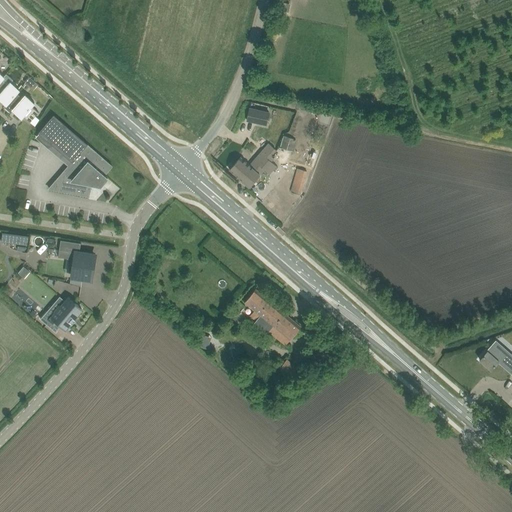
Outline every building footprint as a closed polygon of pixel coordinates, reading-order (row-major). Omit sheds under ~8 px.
[(281,10),(288,12),(290,4),(283,2),(281,10)] [(0,80),(0,98),(6,104),(16,92),(17,93),(20,90),(19,89),(11,82),(8,85),(2,79),(1,79),(0,80)] [(6,104),(4,106),(11,113),(14,110),(16,112),(22,117),(35,103),(26,95),(23,98),(17,93),(16,92),(6,104)] [(269,112),(250,108),(247,120),(267,124),(269,112)] [(295,119),(291,132),(300,135),(305,121),(295,119)] [(49,188),(90,196),(92,184),(94,184),(101,185),(104,182),(108,178),(104,175),(112,166),(88,144),(67,125),(51,143),(72,162),(49,188)] [(283,135),(280,147),(293,151),(296,139),(283,135)] [(277,166),(272,161),(274,158),(272,156),(277,150),(270,143),(264,149),(250,165),(251,165),(240,178),(249,186),(264,169),(268,173),(272,169),(273,170),(277,166)] [(230,169),(240,178),(251,165),(250,165),(241,157),(230,169)] [(308,171),(297,168),(291,192),(301,195),(308,171)] [(4,232),(2,241),(29,245),(30,236),(4,232)] [(94,254),(59,249),(57,256),(74,258),(72,276),(84,277),(85,273),(91,274),(94,254)] [(24,267),(19,272),(25,277),(30,272),(24,267)] [(256,288),(249,296),(245,301),(256,310),(251,315),(256,320),(254,322),(267,333),(269,331),(286,345),(295,334),(301,326),(256,288)] [(69,298),(66,301),(62,306),(61,306),(56,311),(57,312),(53,317),(47,311),(41,318),(56,332),(62,325),(65,328),(71,322),(72,324),(76,319),(75,318),(82,309),(69,298)] [(200,345),(209,348),(213,337),(204,334),(200,345)] [(486,352),(480,359),(491,370),(499,361),(511,372),(511,354),(496,341),(487,351),(486,352)] [(294,383),(303,372),(287,359),(278,370),(294,383)]
